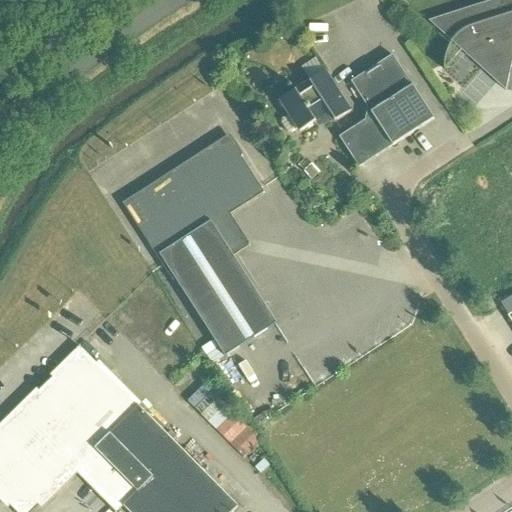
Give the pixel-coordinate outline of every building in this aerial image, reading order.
[(506,93),(511,62),(511,0),(500,0),(429,23),(506,93)] [(433,121),(393,56),(352,82),(368,108),(365,121),(340,137),(359,167),(433,121)] [(350,112),(325,75),(281,105),(301,135),(330,116),(335,122),(350,112)] [(229,141),(127,207),(160,258),(214,342),(202,350),(210,363),(223,355),(225,359),(277,326),(230,254),(235,251),(238,239),(224,217),(262,192),(229,141)] [(311,166),(304,174),(312,182),(319,175),(311,166)] [(126,511),(233,511),(238,507),(81,351),(0,431),(0,497),(14,511),(36,511),(81,467),(126,511)] [(227,414),(211,428),(238,457),(253,443),(227,414)]
